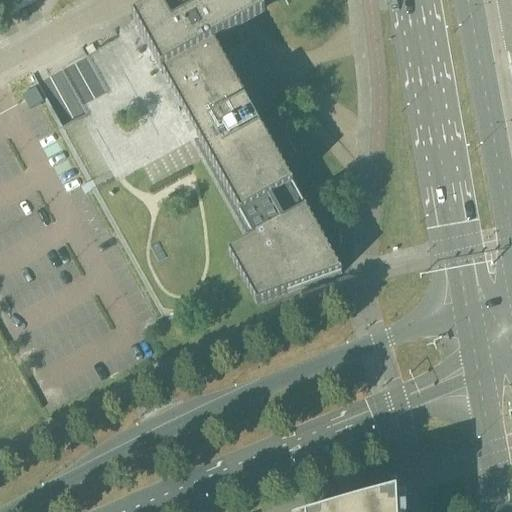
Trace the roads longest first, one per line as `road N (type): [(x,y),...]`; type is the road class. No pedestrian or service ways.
road 1 (secondary): [(464,316),(379,342),(170,429),(9,511)]
road 2 (secondary): [(125,511),(475,374)]
road 3 (secondary): [(413,0),(464,316)]
road 4 (secondary): [(511,260),(464,0)]
road 5 (secondary): [(475,374),(499,511)]
road 6 (unclassified): [(0,66),(121,0)]
